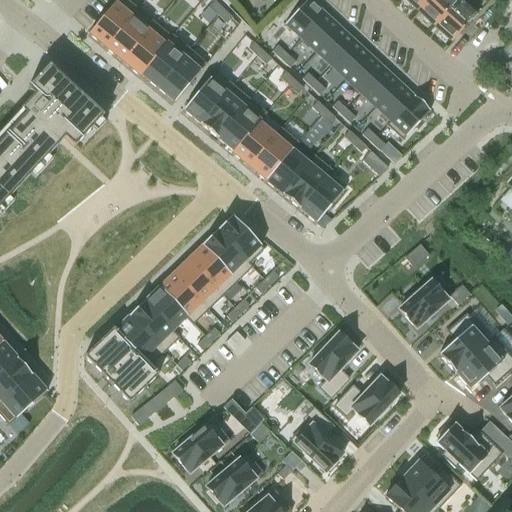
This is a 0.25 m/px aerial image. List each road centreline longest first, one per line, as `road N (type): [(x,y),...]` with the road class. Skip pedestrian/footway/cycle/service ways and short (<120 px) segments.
road 1 (residential): [(227,188),(72,338),(67,403),(0,480)]
road 2 (residential): [(320,272),(433,399),(324,511)]
road 3 (residential): [(25,18),(227,188)]
road 4 (residential): [(320,272),(500,106)]
road 5 (residential): [(500,106),(456,79),(367,0)]
road 6 (residential): [(227,188),(320,272)]
